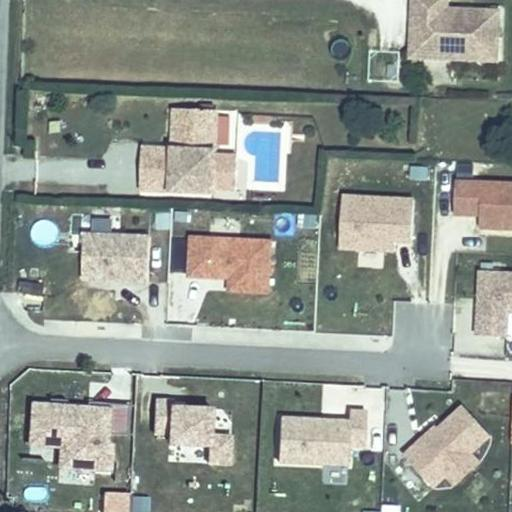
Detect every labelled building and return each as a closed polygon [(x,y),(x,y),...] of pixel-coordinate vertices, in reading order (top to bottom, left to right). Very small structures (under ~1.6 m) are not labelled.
[(497,62),(499,11),(448,9),(448,0),(412,0),(412,10),(423,10),(421,48),(448,49),(448,45),(458,45),(458,60),(497,62)] [(421,48),(423,10),(412,10),(410,58),(458,60),(458,45),(448,45),(448,49),(421,48)] [(213,194),(217,111),(183,109),(181,150),(173,150),(172,159),(142,158),(140,190),(213,194)] [(181,150),(183,109),(175,109),(173,150),(181,150)] [(172,159),(173,150),(142,149),(142,158),(172,159)] [(66,180),(65,162),(39,164),(40,182),(66,180)] [(511,183),(460,182),(459,214),(485,215),(484,227),(511,228),(511,183)] [(415,242),(418,200),(346,196),(343,248),(398,251),(399,241),(415,242)] [(155,211),(156,229),(170,228),(170,211),(155,211)] [(41,242),(58,231),(46,213),(29,224),(41,242)] [(150,281),(152,237),(86,235),(84,279),(150,281)] [(270,292),(272,241),(192,237),(190,276),(231,278),(240,278),(239,291),(270,292)] [(511,311),(511,273),(485,272),(481,336),(511,337),(511,312),(511,311)] [(239,291),(240,278),(231,278),(231,290),(239,291)] [(42,285),(22,288),(25,308),(44,306),(42,285)] [(210,436),(212,409),(172,407),(173,401),(156,401),(154,434),(170,435),(169,445),(209,446),(208,464),(230,465),(231,437),(210,436)] [(127,447),(129,405),(88,403),(87,409),(109,410),(107,446),(112,446),(127,447)] [(107,446),(109,410),(87,409),(87,419),(72,418),(73,412),(66,412),(67,407),(43,406),(43,410),(33,410),(30,445),(61,447),(60,468),(110,471),(112,446),(107,446)] [(450,477),(474,455),(494,437),(468,408),(424,447),(422,445),(408,457),(437,489),(450,477)] [(367,447),(369,413),(351,412),(351,422),(282,418),(280,462),(350,466),(351,446),(367,447)] [(458,486),(483,464),(474,455),(450,477),(458,486)] [(130,511),(131,496),(104,495),(103,511),(130,511)]
